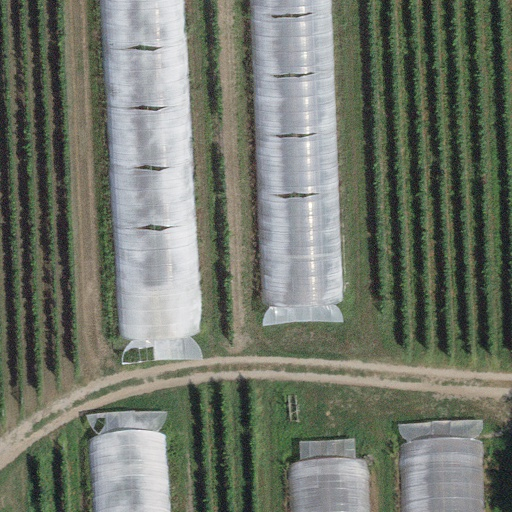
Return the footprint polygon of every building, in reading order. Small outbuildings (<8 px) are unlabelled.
[(176,0),(87,0),(109,344),(197,339),(176,0)] [(331,0),(237,0),(250,307),(343,303),(331,0)] [(479,511),(476,424),(387,428),(390,511),(479,511)] [(168,511),(166,448),(84,452),(86,511),(168,511)] [(367,511),(366,476),(286,479),(287,511),(367,511)]
